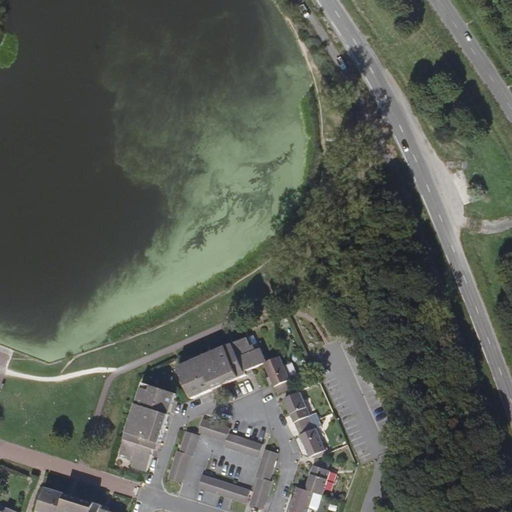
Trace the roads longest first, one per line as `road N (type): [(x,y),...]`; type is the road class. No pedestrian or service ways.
road 1 (unclassified): [(298,0),(380,141),(511,472)]
road 2 (secondary): [(325,0),(411,151),(511,407)]
road 3 (residential): [(276,511),(286,445),(268,420),(235,408),(176,422),(149,497)]
road 4 (secondary): [(511,109),(438,0)]
